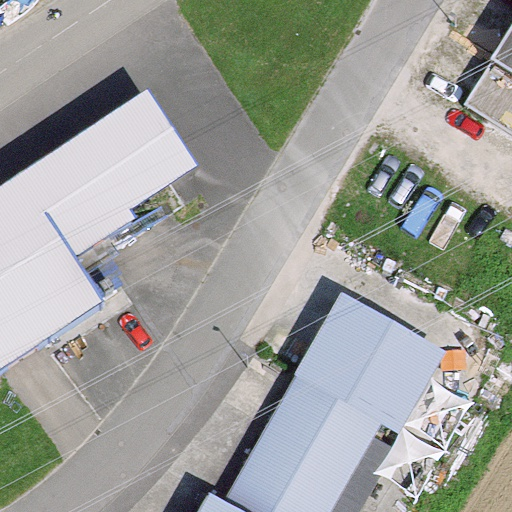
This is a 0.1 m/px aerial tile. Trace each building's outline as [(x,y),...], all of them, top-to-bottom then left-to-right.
[(511,38),(467,110),(511,139),(511,38)] [(151,113),(130,126),(169,186),(189,173),(151,113)] [(0,379),(47,348),(105,309),(68,253),(169,186),(130,126),(30,193),(23,183),(0,198),(0,379)] [(346,305),(305,377),(381,420),(380,422),(398,433),(440,359),(346,305)] [(305,377),(230,509),(234,511),(328,511),(381,420),(305,377)]
